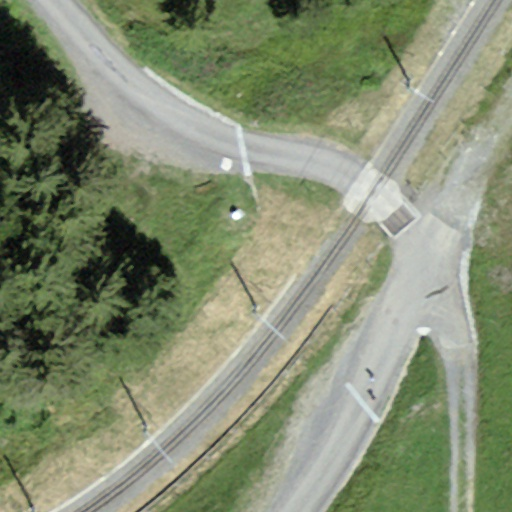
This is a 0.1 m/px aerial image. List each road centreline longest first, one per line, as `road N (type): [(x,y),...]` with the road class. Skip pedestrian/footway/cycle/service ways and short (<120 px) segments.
road 1 (unclassified): [(34,0),(175,119),(223,143),(341,168),(384,199),(406,228),(414,258),(404,301),(340,439),(288,511)]
road 2 (track): [(463,511),(456,342),(443,303),(410,279)]
